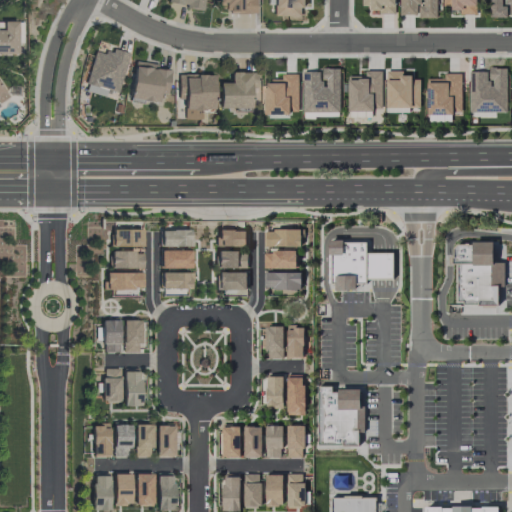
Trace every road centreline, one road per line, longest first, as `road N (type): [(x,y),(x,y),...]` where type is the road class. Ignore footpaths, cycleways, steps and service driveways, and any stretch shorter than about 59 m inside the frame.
road 1 (residential): [(94,0),(193,42),(511,44)]
road 2 (residential): [(164,316),(165,399),(240,399),(239,316),(164,316)]
road 3 (secondary): [(511,153),(203,157)]
road 4 (secondary): [(194,193),(421,192)]
road 5 (residential): [(79,0),(64,15),(47,64),(42,190)]
road 6 (residential): [(58,191),(59,81),(83,0)]
road 7 (secondary): [(203,157),(57,161)]
road 8 (secondary): [(58,191),(194,193)]
road 9 (residential): [(50,511),(50,382)]
road 10 (residential): [(54,288),(31,302),(32,315),(47,326),(68,315),(67,298),(54,288)]
